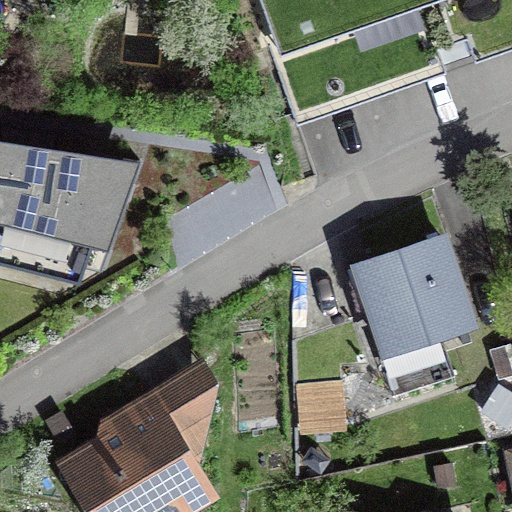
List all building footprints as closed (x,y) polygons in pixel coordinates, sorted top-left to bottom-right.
[(511,0),(254,0),(299,127),(446,76),(438,52),(466,42),(475,66),(511,52),(511,0)] [(24,143),(0,139),(0,244),(100,276),(139,161),(24,143)] [(471,317),(444,240),(350,273),(360,304),(365,302),(381,348),(471,317)] [(489,346),(498,378),(511,373),(511,340),(511,339),(489,346)] [(206,492),(196,475),(218,384),(205,364),(103,422),(98,444),(71,465),(99,511),(182,511),(183,508),(206,492)] [(347,427),(344,378),(295,381),(298,430),(347,427)] [(510,427),(511,423),(511,388),(503,383),(486,414),(510,427)] [(511,442),(503,444),(511,485),(511,442)] [(456,480),(452,459),(432,463),(436,484),(456,480)]
